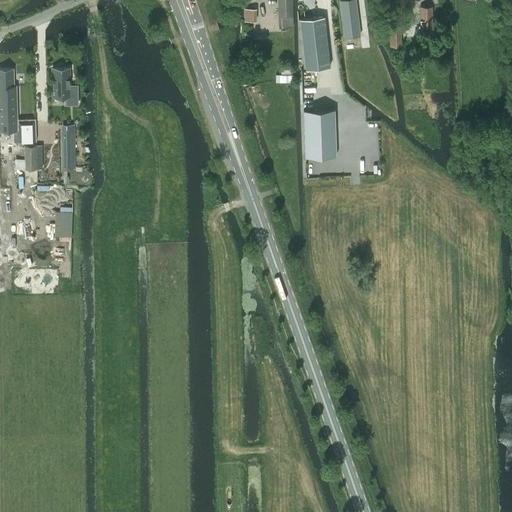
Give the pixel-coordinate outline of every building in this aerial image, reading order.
[(277,0),(278,26),(293,26),(292,0),(277,0)] [(355,0),(338,0),(343,37),(360,35),(355,0)] [(432,6),(419,6),(420,26),(432,26),(432,6)] [(324,16),(300,18),(306,69),(330,66),(324,16)] [(401,46),(401,26),(389,26),(390,46),(401,46)] [(70,66),(51,66),(51,97),(64,97),(64,105),(78,105),(78,84),(70,84),(70,66)] [(0,68),(0,129),(16,129),(16,95),(13,95),(13,68),(0,68)] [(275,81),(275,82),(292,82),(294,82),(294,75),(292,74),(281,74),(275,74),(275,81)] [(334,108),(303,110),(305,156),(336,155),(334,108)] [(74,130),(63,130),(63,168),(75,168),(74,130)] [(36,143),(14,143),(14,174),(37,173),(36,143)] [(74,187),(66,187),(66,206),(74,206),(74,187)]
